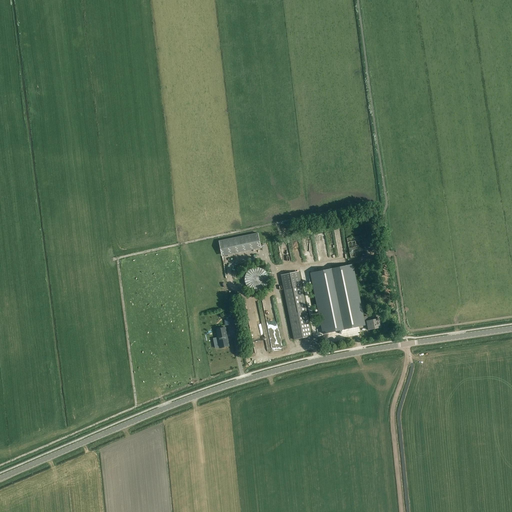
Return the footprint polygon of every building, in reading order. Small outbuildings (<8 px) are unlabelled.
[(219,242),(222,257),(261,249),(258,234),(219,242)] [(362,240),(347,243),(350,258),(365,255),(362,240)] [(311,273),(311,278),(321,326),(322,333),(323,334),(327,333),(340,330),(343,330),(354,327),(364,325),(362,318),(362,317),(353,273),(353,270),(352,265),(342,267),(331,269),(329,270),(324,270),(311,273)] [(268,280),(268,276),(266,273),(264,270),(261,268),(257,267),(253,268),(250,269),(247,272),(245,275),(244,279),(245,282),(246,286),(249,289),(252,290),(255,291),(259,291),(263,290),(266,287),(267,284),(268,280)] [(299,272),(281,276),(294,339),(312,336),(299,272)] [(247,314),(251,313),(249,305),(242,306),(237,307),(239,316),(244,314),(245,317),(248,317),(247,314)] [(362,317),(362,318),(364,325),(368,325),(369,330),(381,327),(379,318),(371,320),(368,321),(367,316),(365,316),(362,317)] [(225,327),(216,329),(218,337),(219,337),(220,340),(218,341),(220,348),(229,347),(227,339),(226,335),(227,335),(225,327)] [(269,342),(262,344),(264,350),(270,349),(269,342)] [(257,354),(254,344),(248,346),(250,351),(252,356),(257,354)]
